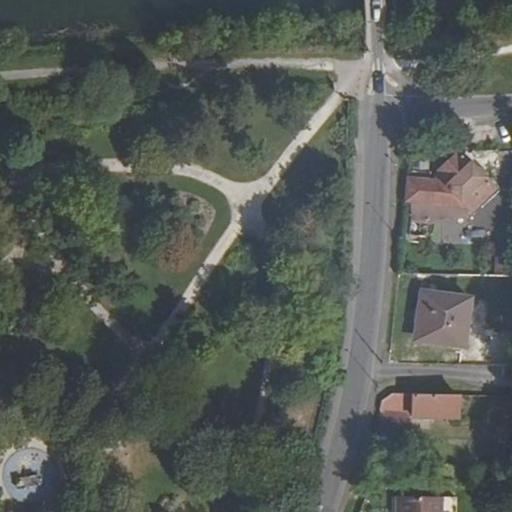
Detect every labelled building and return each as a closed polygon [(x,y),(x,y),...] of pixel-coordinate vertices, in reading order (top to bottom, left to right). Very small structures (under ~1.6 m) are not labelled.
[(434,181),(409,179),(407,201),(430,204),(472,209),(493,190),(459,154),(437,175),(439,179),(434,181)] [(430,204),(407,201),(404,221),(428,222),(430,204)] [(421,293),(419,314),(424,314),(421,340),(464,345),(469,297),(421,293)] [(424,314),(419,314),(416,339),(421,340),(424,314)] [(458,425),(459,396),(395,394),(381,402),(378,411),(413,413),(413,424),(458,425)] [(378,411),(371,434),(412,434),(413,424),(413,413),(378,411)] [(427,511),(428,497),(383,496),(382,511),(427,511)]
